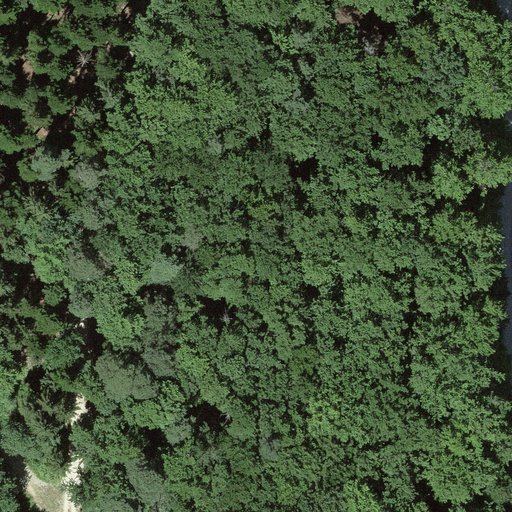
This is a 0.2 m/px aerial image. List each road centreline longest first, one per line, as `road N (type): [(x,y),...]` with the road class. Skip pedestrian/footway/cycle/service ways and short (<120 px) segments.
road 1 (track): [(150,0),(90,195),(73,511)]
road 2 (track): [(511,370),(503,0)]
